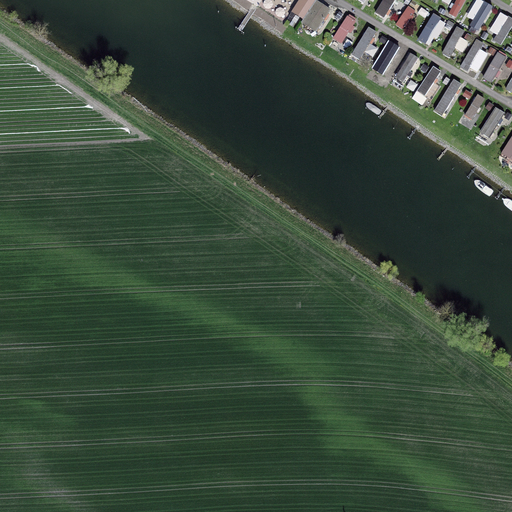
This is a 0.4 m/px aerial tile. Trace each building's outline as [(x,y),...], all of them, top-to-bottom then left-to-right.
[(318,27),(331,6),(322,0),(296,0),(290,10),(318,27)] [(381,0),(376,9),(385,14),(392,0),(381,0)] [(458,15),(464,0),(454,0),(450,12),(458,15)] [(486,0),(475,0),(467,12),(474,17),(471,22),(479,28),(494,5),(486,0)] [(403,27),(417,9),(409,3),(395,21),(403,27)] [(426,43),(440,13),(432,9),(418,39),(426,43)] [(511,15),(499,10),(491,28),(498,31),(494,39),(504,43),(511,24),(511,15)] [(351,27),(357,16),(345,11),(333,36),(342,40),(349,26),(351,27)] [(358,55),(377,29),(370,23),(350,50),(358,55)] [(450,53),(464,27),(457,23),(443,49),(450,53)] [(455,45),(463,49),(469,39),(461,34),(455,45)] [(375,65),(382,68),(395,41),(388,37),(375,65)] [(468,67),(484,42),(477,37),(460,63),(468,67)] [(403,77),(418,54),(411,49),(395,72),(403,77)] [(497,49),(483,74),(491,79),(506,54),(497,49)] [(424,94),(441,67),(433,62),(416,89),(424,94)] [(434,106),(442,110),(462,80),(454,75),(434,106)] [(473,117),(485,96),(477,91),(464,112),(473,117)] [(498,104),(479,125),(487,133),(506,112),(498,104)] [(511,132),(501,149),(511,155),(508,159),(511,161),(511,132)]
